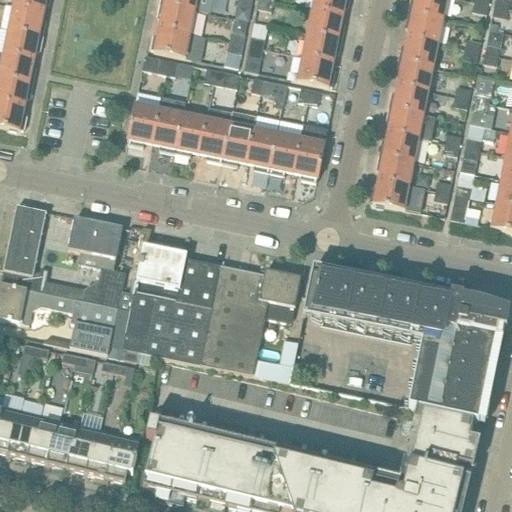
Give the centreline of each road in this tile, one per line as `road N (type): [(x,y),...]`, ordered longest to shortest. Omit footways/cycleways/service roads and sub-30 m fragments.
road 1 (residential): [(331,242),(0,173)]
road 2 (residential): [(331,242),(381,0)]
road 3 (residential): [(511,279),(331,242)]
